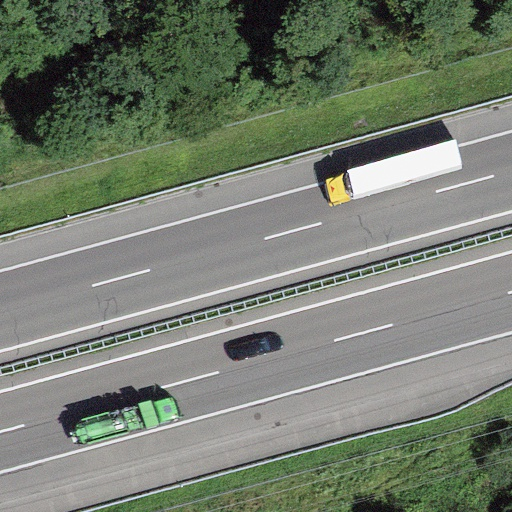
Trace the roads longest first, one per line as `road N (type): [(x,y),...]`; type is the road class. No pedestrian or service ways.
road 1 (motorway): [(0,435),(511,295)]
road 2 (motorway): [(511,171),(0,311)]
